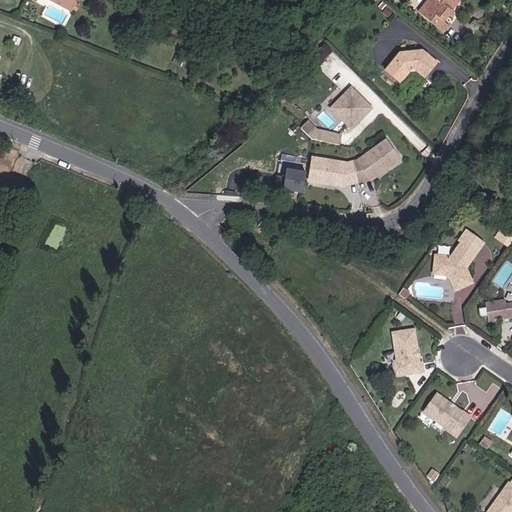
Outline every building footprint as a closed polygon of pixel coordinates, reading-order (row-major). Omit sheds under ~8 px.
[(84,1),(84,0),(50,0),(78,14),(82,6),(86,8),(88,2),(84,1)] [(457,19),(462,13),(466,8),(465,7),(470,0),(440,0),(432,11),(455,30),(461,23),(457,19)] [(326,42),(311,57),(319,66),(335,50),(326,42)] [(435,73),(444,63),(443,57),(431,48),(408,50),(395,66),(410,78),(418,67),(426,66),(435,73)] [(380,103),(359,83),(339,103),(360,124),(380,103)] [(305,124),(302,135),(340,143),(343,132),(305,124)] [(383,179),(392,172),(391,170),(394,167),(396,169),(411,158),(396,137),(368,158),(360,162),(324,161),(322,186),(342,187),(342,184),(346,185),(346,187),(358,188),(358,184),(370,182),(381,176),(383,179)] [(319,197),(320,177),(300,175),(300,183),(292,183),(291,194),(299,195),(319,197)] [(452,286),(457,297),(474,290),(468,277),(485,251),(467,239),(460,250),(462,252),(453,266),(438,265),(438,283),(449,284),(451,281),(454,283),(452,286)] [(510,251),(511,247),(511,243),(507,240),(502,247),(510,251)] [(506,308),(488,311),(491,328),(504,326),(511,325),(511,324),(511,310),(507,311),(506,308)] [(417,356),(420,356),(417,336),(395,340),(399,366),(396,366),(398,382),(427,377),(425,369),(422,369),(421,362),(417,360),(417,356)] [(461,414),(459,415),(454,411),(454,410),(442,401),(429,420),(442,429),(443,428),(449,432),(449,434),(461,443),(475,423),(468,417),(467,419),(461,414)] [(482,451),(489,456),(494,448),(487,444),(482,451)] [(511,511),(511,491),(497,511),(511,511)]
